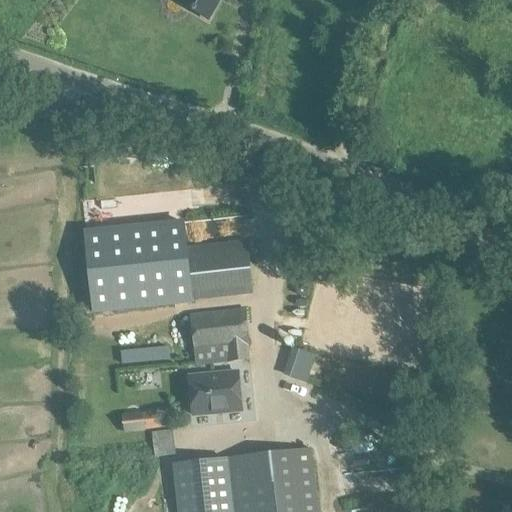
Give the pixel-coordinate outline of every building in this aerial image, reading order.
[(218,0),(181,0),(172,15),(200,31),(207,20),(218,0)] [(182,224),(83,236),(88,274),(127,269),(132,311),(192,304),(182,224)] [(127,269),(88,274),(93,316),(132,311),(127,269)] [(190,318),(195,356),(225,352),(227,365),(251,362),(249,347),(250,347),(245,311),(190,318)] [(284,377),(306,384),(307,384),(315,358),(293,351),(284,377)] [(238,373),(190,378),(194,417),(242,412),(238,373)] [(142,417),(142,413),(122,416),(125,433),(144,431),(143,428),(142,417)] [(169,414),(142,417),(143,428),(170,425),(169,414)] [(170,428),(152,429),(153,464),(172,463),(170,428)] [(318,511),(311,450),(226,461),(232,511),(318,511)] [(232,511),(226,461),(171,468),(176,511),(232,511)]
